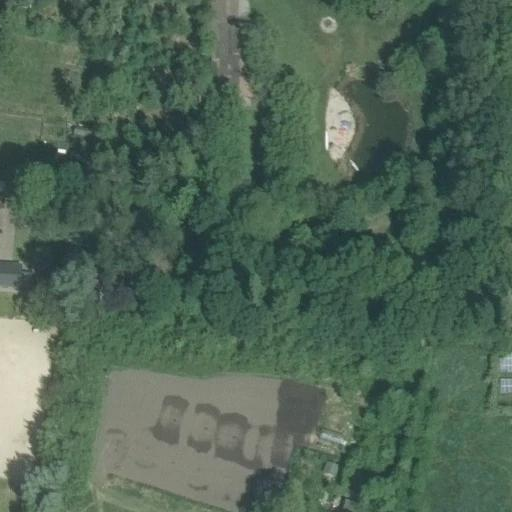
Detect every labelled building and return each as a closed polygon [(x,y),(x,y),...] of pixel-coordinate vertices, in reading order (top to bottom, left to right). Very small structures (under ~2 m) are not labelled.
[(226,27),(213,27),(214,101),(240,101),(239,27),(226,27)] [(22,274),(22,267),(0,265),(0,289),(21,290),(21,288),(32,288),(33,275),(22,274)] [(52,276),(50,298),(72,300),(73,277),(52,276)] [(323,475),(336,479),(339,470),(327,465),(323,475)] [(346,503),(343,511),(358,511),(360,507),(346,503)]
